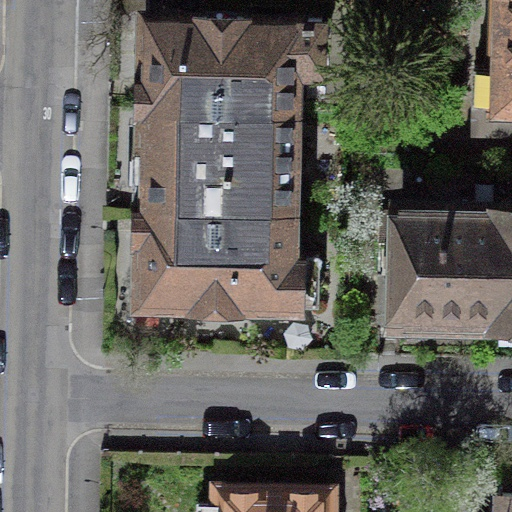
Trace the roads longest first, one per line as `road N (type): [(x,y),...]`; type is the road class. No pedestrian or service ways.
road 1 (residential): [(511,407),(34,397)]
road 2 (residential): [(38,119),(34,397)]
